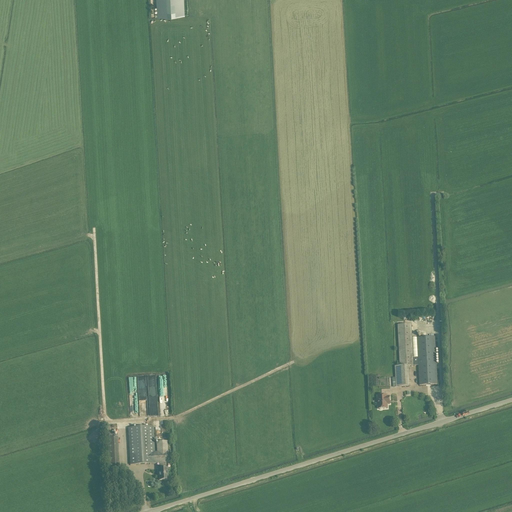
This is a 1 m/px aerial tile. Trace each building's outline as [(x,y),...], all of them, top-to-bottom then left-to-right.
[(183,0),(156,0),(157,16),(184,15),(183,0)] [(400,366),(418,366),(418,358),(413,358),(411,325),(398,326),(400,366)] [(418,358),(419,386),(437,385),(435,337),(417,338),(418,358)] [(409,386),(408,366),(395,367),(396,387),(409,386)] [(377,387),(377,376),(369,376),(369,387),(377,387)] [(387,404),(390,404),(389,397),(387,397),(387,396),(377,396),(378,409),(379,409),(380,410),(382,410),(383,409),(388,409),(387,404)] [(130,465),(155,464),(155,453),(153,427),(128,429),(130,465)] [(106,472),(119,471),(117,439),(105,439),(106,472)] [(168,452),(167,442),(157,442),(158,445),(157,445),(157,452),(155,453),(155,464),(161,463),(166,463),(169,463),(168,452)] [(166,463),(161,463),(161,469),(157,469),(158,474),(159,474),(159,481),(168,480),(167,469),(166,469),(166,463)]
